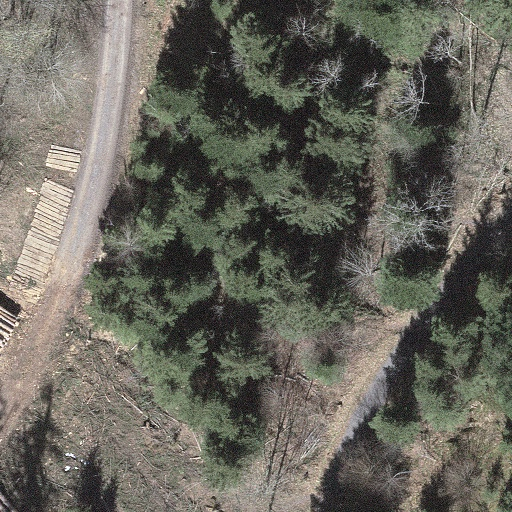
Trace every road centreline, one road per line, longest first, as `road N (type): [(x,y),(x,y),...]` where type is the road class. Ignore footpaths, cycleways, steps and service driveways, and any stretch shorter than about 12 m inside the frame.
road 1 (track): [(0,434),(100,227),(130,0)]
road 2 (track): [(511,210),(398,356),(332,511)]
